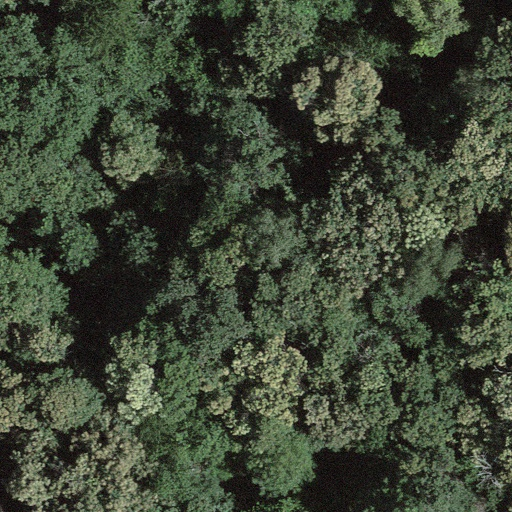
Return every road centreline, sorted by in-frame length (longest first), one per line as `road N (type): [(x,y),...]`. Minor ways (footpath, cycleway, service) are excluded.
road 1 (track): [(511,0),(383,136),(141,301),(19,511)]
road 2 (track): [(72,413),(237,469),(309,511)]
